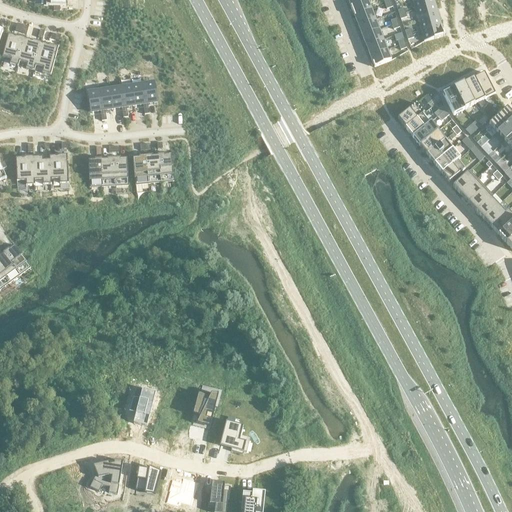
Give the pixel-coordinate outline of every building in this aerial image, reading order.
[(43,0),(44,7),(54,7),(54,12),(59,12),(60,7),(66,7),(65,0),(43,0)] [(350,7),(354,17),(355,17),(371,11),(367,0),(351,7),(350,7)] [(413,0),(412,0),(415,11),(435,5),(434,1),(434,0),(413,0)] [(415,11),(418,21),(438,15),(435,5),(415,11)] [(355,17),(359,27),(375,21),(371,11),(355,17)] [(418,21),(421,31),(441,26),(438,15),(418,21)] [(359,27),(362,37),(379,31),(375,21),(359,27)] [(421,31),(424,42),(434,40),(443,37),(444,37),(443,32),(441,26),(421,31)] [(362,37),(366,47),(383,41),(379,31),(362,37)] [(402,34),(394,37),(396,42),(397,42),(404,40),(402,34)] [(19,38),(8,36),(2,58),(11,61),(10,65),(18,67),(20,63),(19,63),(24,44),(23,43),(18,42),(19,38)] [(35,43),(24,40),(23,43),(24,44),(19,63),(20,63),(27,65),(26,70),(35,72),(36,67),(35,67),(40,48),(34,46),(35,43)] [(366,47),(370,57),(387,51),(383,41),(366,47)] [(51,47),(41,44),(40,48),(35,67),(36,67),(44,69),(42,74),(51,76),(57,52),(50,51),(51,47)] [(370,57),(374,68),(391,61),(387,51),(370,57)] [(473,79),(484,100),(495,95),(484,73),(473,79)] [(474,105),(484,100),(473,79),(463,84),(474,105)] [(157,103),(154,84),(142,85),(145,105),(148,105),(157,103)] [(464,111),(474,105),(463,84),(453,89),(464,111)] [(145,105),(142,85),(132,87),(135,107),(143,105),(144,110),(148,109),(148,105),(145,105)] [(135,107),(132,87),(121,89),(124,108),(126,108),(135,107)] [(124,108),(121,89),(110,90),(113,110),(122,109),(122,113),(127,113),(126,108),(124,108)] [(453,89),(443,95),(453,116),(464,111),(453,89)] [(113,110),(110,90),(100,92),(103,112),(105,111),(113,110)] [(88,94),(92,113),(100,112),(101,117),(106,116),(105,111),(103,112),(100,92),(88,94)] [(437,96),(427,104),(431,108),(440,101),(437,96)] [(416,105),(398,119),(405,129),(423,115),(424,114),(416,105)] [(511,120),(511,114),(507,109),(499,116),(495,119),(489,125),(497,134),(511,120)] [(442,114),(438,117),(442,122),(449,116),(446,110),(442,114)] [(494,110),(490,113),(495,119),(499,116),(494,110)] [(423,115),(405,129),(412,138),(430,124),(423,115)] [(484,117),(478,122),(482,126),(487,121),(484,117)] [(511,120),(497,134),(493,137),(501,146),(505,142),(511,135),(511,120)] [(438,132),(431,123),(430,124),(412,138),(419,147),(438,132)] [(471,127),(466,131),(471,137),(476,133),(471,127)] [(419,147),(427,155),(445,141),(438,132),(419,147)] [(484,137),(477,143),(481,148),(488,141),(484,137)] [(466,138),(461,142),(465,146),(470,142),(466,138)] [(427,155),(434,165),(453,150),(445,141),(427,155)] [(474,147),(470,151),(473,155),(478,151),(474,147)] [(453,150),(434,165),(442,174),(458,161),(460,159),(453,150)] [(174,182),(171,154),(158,156),(161,184),(174,182)] [(161,184),(158,156),(146,157),(149,185),(161,184)] [(60,157),(49,158),(49,161),(50,161),(51,181),(59,180),(60,185),(68,185),(67,160),(60,161),(60,157)] [(146,157),(133,158),(136,186),(149,185),(146,157)] [(43,158),(32,158),(33,162),(34,182),(35,182),(43,181),(43,186),(52,186),(51,181),(50,161),(49,161),(43,162),(43,158)] [(26,159),(16,159),(17,182),(26,182),(26,187),(35,186),(35,182),(34,182),(33,162),(26,162),(26,159)] [(115,187),(114,159),(101,160),(103,188),(115,187)] [(128,187),(127,159),(114,159),(115,187),(128,187)] [(101,160),(88,160),(90,188),(103,188),(101,160)] [(442,174),(449,183),(465,170),(458,161),(442,174)] [(453,187),(461,196),(477,180),(470,171),(453,187)] [(461,196),(468,204),(485,188),(477,180),(461,196)] [(485,188),(468,204),(476,212),(493,196),(485,188)] [(490,199),(476,212),(484,220),(498,207),(490,199)] [(484,220),(491,228),(505,215),(498,207),(484,220)] [(511,223),(511,216),(508,212),(505,215),(491,228),(498,236),(511,223)] [(511,223),(498,236),(506,244),(511,238),(511,223)] [(14,246),(3,254),(20,276),(30,269),(30,268),(14,246)] [(3,254),(0,256),(0,270),(10,284),(20,276),(3,254)] [(0,290),(10,284),(0,270),(0,290)] [(178,426),(187,388),(170,383),(159,426),(166,427),(167,422),(171,423),(170,424),(178,426)] [(136,388),(130,409),(137,411),(133,424),(141,426),(142,420),(148,421),(150,414),(151,414),(151,411),(150,411),(155,393),(136,388)] [(198,394),(191,423),(204,426),(206,420),(212,421),(215,407),(217,399),(206,396),(207,395),(198,394)] [(226,424),(221,445),(232,447),(231,452),(243,455),(247,439),(240,437),(242,428),(226,424)] [(97,476),(90,489),(99,494),(102,487),(110,488),(109,494),(117,495),(123,463),(115,462),(114,465),(110,466),(109,463),(101,465),(103,474),(97,476)] [(139,470),(136,491),(137,489),(146,491),(146,493),(155,494),(155,493),(156,493),(161,474),(152,470),(152,472),(139,470)] [(170,492),(166,504),(177,507),(178,503),(191,506),(195,493),(197,484),(183,479),(181,484),(172,481),(169,492),(170,492)] [(210,492),(208,509),(215,509),(214,511),(226,511),(228,502),(229,502),(231,488),(218,486),(218,493),(210,492)] [(252,494),(243,493),(241,511),(244,511),(243,511),(262,511),(265,493),(252,491),(252,494)]
